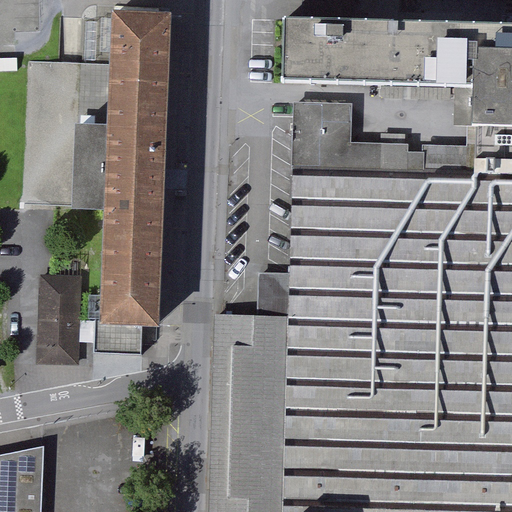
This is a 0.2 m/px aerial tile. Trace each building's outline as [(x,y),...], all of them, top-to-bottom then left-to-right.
[(358,0),(306,0),(306,23),(358,25),(358,0)] [(166,329),(170,10),(113,9),(112,68),(111,127),(75,127),(74,208),(74,214),(107,215),(105,328),(166,329)] [(511,28),(358,25),(306,23),(284,23),(282,86),(458,91),(511,91),(511,28)] [(111,127),(112,68),(72,67),(29,66),(28,207),(74,208),(75,127),(111,127)] [(479,182),(511,182),(511,91),(458,91),(457,129),(468,130),(468,146),(480,146),(479,182)] [(294,105),(292,177),(479,182),(480,146),(468,146),(448,145),(357,143),(358,107),(294,105)] [(511,511),(511,182),(479,182),(292,177),(290,278),(289,323),(283,511),(511,511)] [(259,322),(289,323),(290,278),(260,277),(259,322)] [(43,279),(40,365),(86,366),(88,280),(43,279)] [(214,511),(283,511),(289,323),(259,322),(221,321),(214,511)] [(0,511),(49,511),(52,449),(0,460),(0,511)]
